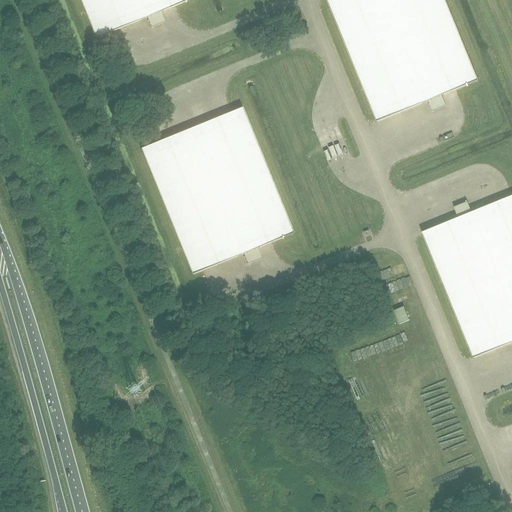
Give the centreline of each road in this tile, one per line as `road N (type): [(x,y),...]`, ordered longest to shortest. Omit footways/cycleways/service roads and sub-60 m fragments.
road 1 (trunk): [(77,511),(0,240)]
road 2 (trunk): [(0,285),(63,511)]
